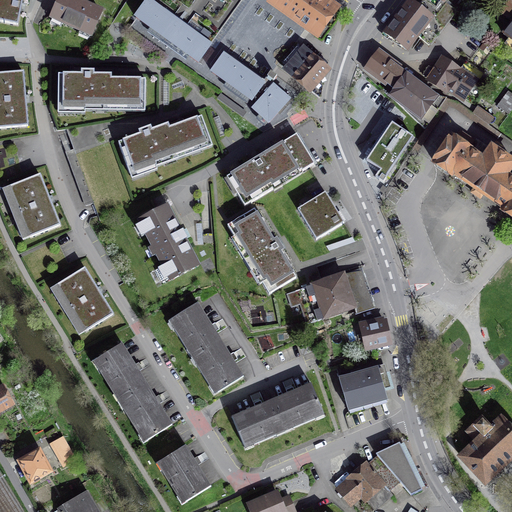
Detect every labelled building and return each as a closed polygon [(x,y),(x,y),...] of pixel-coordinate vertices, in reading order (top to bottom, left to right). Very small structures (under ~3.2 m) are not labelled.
[(22,0),(0,0),(0,21),(18,25),(22,0)] [(75,0),(59,0),(53,17),(91,34),(101,12),(75,1),(75,0)] [(149,0),(148,2),(207,44),(219,27),(224,30),(228,24),(232,20),(227,17),(234,7),(232,5),(234,0),(149,0)] [(294,15),(305,0),(273,0),(279,4),(294,15)] [(333,10),(319,0),(305,0),(294,15),(318,32),(333,10)] [(441,0),(411,0),(385,34),(403,47),(408,40),(413,43),(418,37),(429,45),(455,10),(446,4),(441,0)] [(511,1),(510,0),(507,0),(499,11),(511,21),(511,23),(504,34),(511,40),(511,1)] [(207,44),(148,2),(148,1),(141,10),(136,18),(198,63),(210,46),(207,44)] [(328,70),(297,43),(279,63),(310,90),(328,70)] [(395,89),(406,74),(378,54),(367,69),(395,89)] [(224,56),(212,73),(251,101),(264,85),(224,56)] [(443,89),(457,69),(444,61),(437,71),(430,66),(423,75),(443,89)] [(457,69),(443,89),(461,101),(474,82),(478,85),(485,75),(466,63),(460,72),(457,69)] [(81,75),(58,75),(58,107),(81,108),(81,114),(85,114),(85,104),(116,105),(116,111),(120,111),(120,105),(141,105),(140,111),(145,111),(146,80),(93,79),(94,72),(81,72),(81,75)] [(24,73),(0,74),(0,128),(28,127),(24,73)] [(277,77),(271,73),(267,78),(273,82),(277,77)] [(406,74),(395,89),(389,96),(425,129),(446,98),(436,97),(406,74)] [(289,101),(274,87),(254,110),(269,124),(289,101)] [(511,110),(511,94),(509,92),(499,107),(509,114),(511,110)] [(493,119),(481,110),(477,116),(489,125),(493,119)] [(140,135),(119,143),(129,173),(151,165),(153,171),(157,170),(154,161),(183,150),(185,156),(189,155),(187,149),(207,142),(209,148),(213,146),(202,117),(153,135),(151,128),(139,132),(140,135)] [(413,138),(392,123),(366,162),(380,171),(375,178),(383,183),(386,178),(413,138)] [(474,142),(460,132),(455,140),(452,139),(435,164),(452,176),(453,173),(505,208),(503,211),(511,217),(511,161),(492,148),(483,160),(468,150),(474,142)] [(284,143),(302,172),(315,164),(297,135),(284,143)] [(302,172),(284,143),(227,178),(245,207),(273,189),(271,186),(278,181),(281,185),(302,172)] [(40,176),(10,187),(19,210),(12,212),(14,218),(21,215),(29,237),(60,226),(40,176)] [(344,223),(325,193),(298,210),(316,240),(344,223)] [(167,207),(140,221),(163,266),(155,270),(161,281),(170,277),(171,279),(198,265),(185,240),(187,239),(182,231),(180,232),(167,207)] [(255,210),(228,227),(234,237),(238,235),(244,247),(238,250),(244,260),(250,256),(265,281),(262,283),(269,294),(296,278),(280,252),(283,250),(277,239),(274,241),(255,210)] [(85,269),(57,286),(70,306),(64,310),(67,315),(73,311),(85,332),(113,315),(85,269)] [(344,275),(286,294),(290,305),(299,302),(307,325),(354,309),(356,315),(374,308),(361,272),(345,277),(344,275)] [(192,358),(220,341),(198,305),(170,322),(192,358)] [(383,318),(358,324),(365,351),(389,346),(383,318)] [(220,341),(192,358),(215,394),(243,377),(220,341)] [(119,402),(147,385),(122,345),(94,362),(119,402)] [(381,357),(337,369),(349,412),(388,401),(382,382),(388,381),(381,357)] [(147,385),(119,402),(144,442),(172,425),(147,385)] [(272,401),(285,431),(324,415),(311,385),(272,401)] [(2,388),(0,389),(0,411),(11,405),(2,388)] [(285,431),(272,401),(233,418),(246,448),(285,431)] [(511,431),(501,420),(492,429),(482,418),(468,432),(478,442),(462,457),(485,482),(508,460),(511,456),(511,431)] [(62,439),(52,444),(63,465),(73,459),(62,439)] [(422,490),(400,443),(376,454),(378,457),(368,466),(368,467),(351,481),(340,491),(347,499),(358,490),(375,510),(392,495),(388,490),(399,481),(411,495),(422,490)] [(185,446),(158,464),(183,504),(210,487),(185,446)] [(39,449),(19,460),(31,483),(51,473),(39,449)] [(99,511),(87,492),(59,509),(61,511),(99,511)] [(277,493),(249,505),(251,511),(295,511),(291,501),(287,502),(285,498),(280,500),(277,493)]
